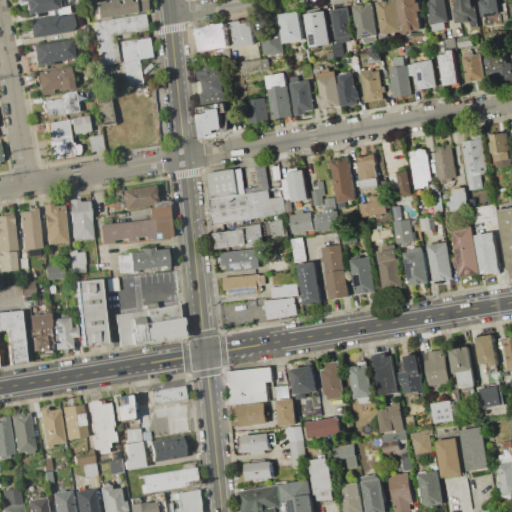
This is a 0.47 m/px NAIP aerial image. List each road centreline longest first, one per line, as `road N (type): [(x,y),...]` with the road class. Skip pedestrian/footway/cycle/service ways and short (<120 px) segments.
road 1 (residential): [(511,102),(0,188)]
road 2 (tertiary): [(0,387),(511,302)]
road 3 (tertiary): [(222,511),(167,0)]
road 4 (residential): [(27,184),(0,23)]
